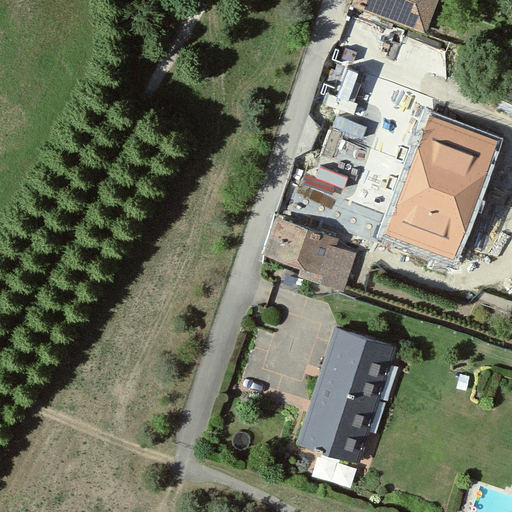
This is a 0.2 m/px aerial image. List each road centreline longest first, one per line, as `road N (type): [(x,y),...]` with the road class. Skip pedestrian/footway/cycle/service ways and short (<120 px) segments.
road 1 (residential): [(335,0),(186,447)]
road 2 (track): [(186,447),(183,464),(291,511)]
